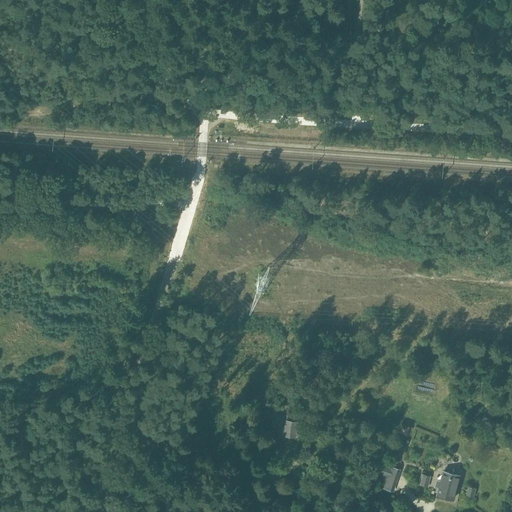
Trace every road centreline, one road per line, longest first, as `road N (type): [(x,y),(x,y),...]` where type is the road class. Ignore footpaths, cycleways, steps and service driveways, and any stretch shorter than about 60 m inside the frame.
road 1 (unclassified): [(100,511),(198,178),(207,118)]
road 2 (unclassified): [(511,133),(207,118)]
road 3 (unknown): [(119,0),(187,71),(218,83),(236,0)]
road 4 (track): [(183,94),(38,113),(0,110)]
road 5 (unclassified): [(207,118),(101,0)]
